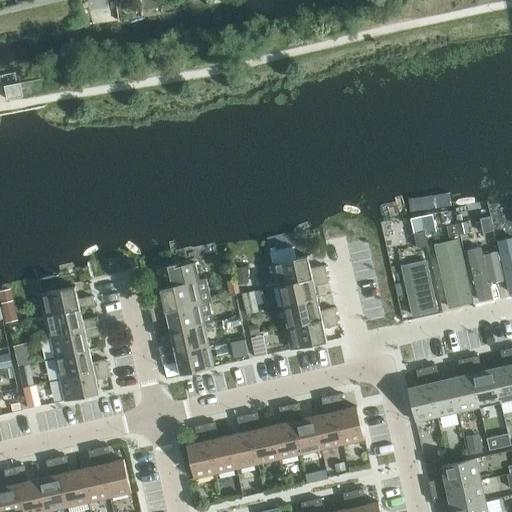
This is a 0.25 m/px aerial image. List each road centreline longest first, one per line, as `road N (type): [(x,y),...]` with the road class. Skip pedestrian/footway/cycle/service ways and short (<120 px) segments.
road 1 (residential): [(159,419),(368,372)]
road 2 (residential): [(0,454),(159,419)]
road 3 (residential): [(421,511),(391,383),(368,372)]
road 4 (residential): [(363,346),(511,315)]
road 5 (residential): [(159,419),(129,278)]
